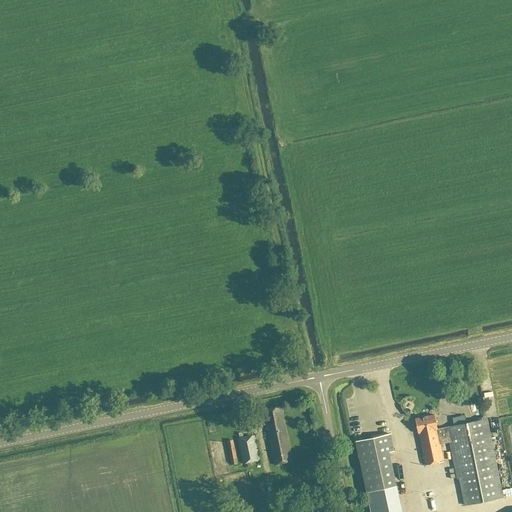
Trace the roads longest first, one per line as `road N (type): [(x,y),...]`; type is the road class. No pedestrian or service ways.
road 1 (tertiary): [(0,445),(319,379)]
road 2 (tertiary): [(319,379),(511,339)]
road 3 (unclassified): [(346,511),(319,379)]
